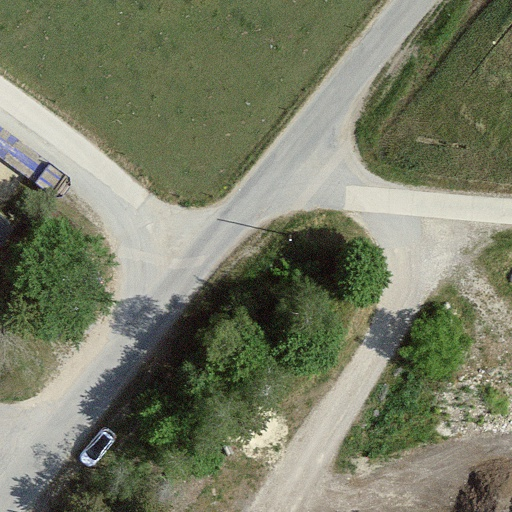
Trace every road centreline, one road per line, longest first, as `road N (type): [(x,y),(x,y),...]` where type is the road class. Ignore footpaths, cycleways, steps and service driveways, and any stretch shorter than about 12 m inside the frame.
road 1 (unclassified): [(420,0),(254,190),(0,509)]
road 2 (track): [(254,190),(511,211)]
